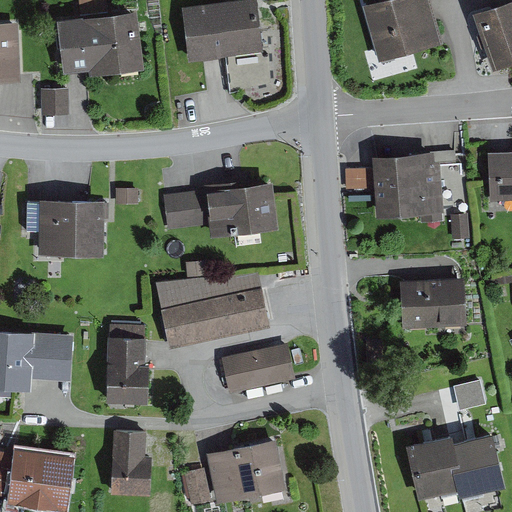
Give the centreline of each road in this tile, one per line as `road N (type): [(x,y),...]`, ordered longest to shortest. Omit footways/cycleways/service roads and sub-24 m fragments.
road 1 (residential): [(321,118),(338,325),(365,511)]
road 2 (residential): [(321,118),(120,149),(0,143)]
road 3 (residential): [(511,102),(321,118)]
